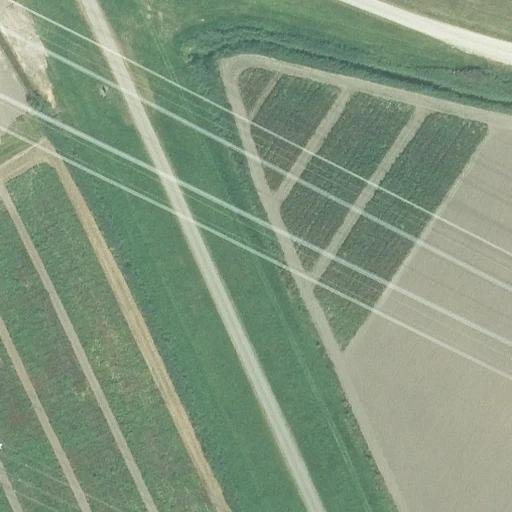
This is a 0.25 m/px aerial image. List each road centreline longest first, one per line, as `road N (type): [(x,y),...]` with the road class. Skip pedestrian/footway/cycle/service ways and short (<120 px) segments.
road 1 (unclassified): [(307,511),(90,0)]
road 2 (unclassified): [(511,52),(354,0)]
